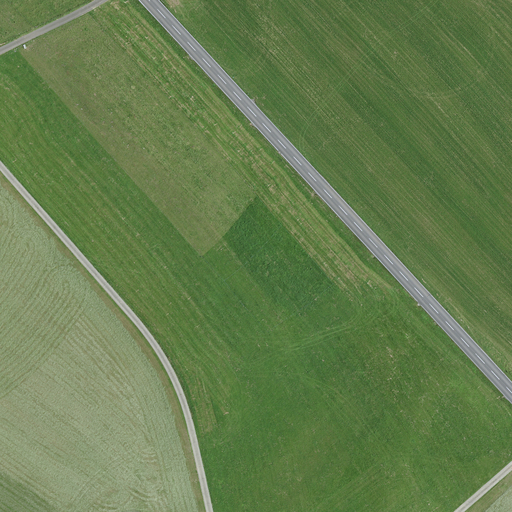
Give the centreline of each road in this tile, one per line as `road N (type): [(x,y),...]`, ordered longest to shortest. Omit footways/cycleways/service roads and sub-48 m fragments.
road 1 (secondary): [(511,393),(149,0)]
road 2 (track): [(0,166),(161,353),(187,410),(211,511)]
